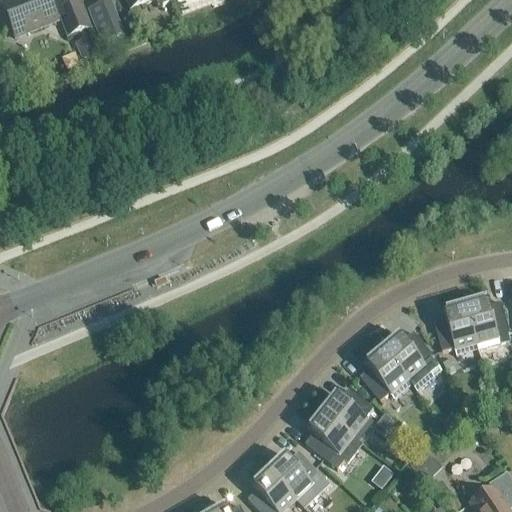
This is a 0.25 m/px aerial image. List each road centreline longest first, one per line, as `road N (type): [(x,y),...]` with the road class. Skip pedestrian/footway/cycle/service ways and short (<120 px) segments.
road 1 (tertiary): [(0,311),(196,231),(305,171),(387,115),(511,0)]
road 2 (residential): [(511,263),(466,268),(374,308),(189,494),(150,511)]
